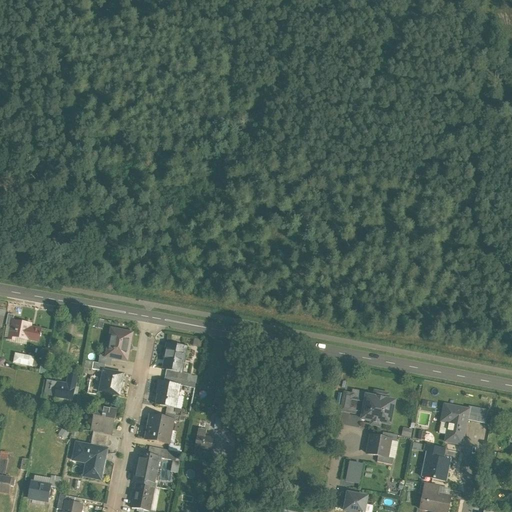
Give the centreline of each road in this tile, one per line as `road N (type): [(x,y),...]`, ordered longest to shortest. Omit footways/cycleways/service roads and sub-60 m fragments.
road 1 (tertiary): [(511,386),(150,315)]
road 2 (residential): [(150,315),(111,511)]
road 3 (tertiary): [(150,315),(0,288)]
